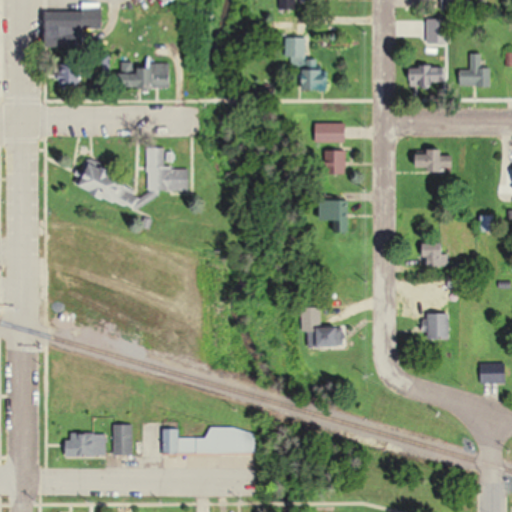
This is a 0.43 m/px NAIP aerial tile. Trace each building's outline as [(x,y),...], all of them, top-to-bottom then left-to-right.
[(442,0),(443,10),(473,10),(473,0),(442,0)] [(304,89),(331,89),(330,58),(308,58),(308,36),(287,36),(288,56),(293,56),(293,72),(304,72),(304,89)] [(477,68),(470,72),(477,87),(492,80),(480,53),(472,57),(477,68)] [(149,69),(125,69),(125,87),(173,87),(173,62),(149,62),(149,69)] [(64,84),(78,84),(78,71),(64,71),(64,84)] [(452,89),(452,72),(412,72),(412,89),(452,89)] [(318,143),(349,143),(349,123),(318,123),(318,143)] [(150,147),(150,191),(189,191),(189,167),(168,168),(168,147),(150,147)] [(450,149),(419,149),(419,170),(450,170),(450,149)] [(327,151),(327,174),(349,174),(349,151),(327,151)] [(112,171),(98,157),(83,171),(97,186),(112,171)] [(335,231),(349,231),(349,199),(325,199),(325,221),(335,221),(335,231)] [(48,257),(173,297),(177,282),(116,262),(122,243),(77,229),(75,238),(56,232),(48,257)] [(450,248),(425,248),(425,267),(450,267),(450,248)] [(207,277),(207,337),(215,337),(215,277),(207,277)] [(149,349),(160,322),(124,309),(115,331),(123,334),(121,338),(149,349)] [(431,313),(431,338),(453,338),(453,313),(431,313)] [(346,346),(346,328),(312,328),(312,346),(346,346)] [(483,383),(508,383),(508,364),(483,364),(483,383)] [(116,454),(135,454),(135,424),(116,424),(116,454)] [(256,454),(256,429),(211,428),(211,438),(181,438),(181,429),(165,429),(165,453),(256,454)] [(108,434),(69,434),(69,456),(108,456),(108,434)]
